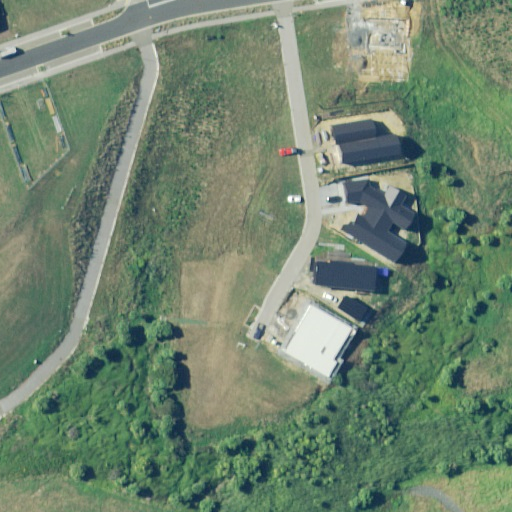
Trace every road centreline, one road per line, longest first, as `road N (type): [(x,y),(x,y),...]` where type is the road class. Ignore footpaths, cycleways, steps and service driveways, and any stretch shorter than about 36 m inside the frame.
road 1 (residential): [(133,14),(153,65),(73,338),(0,416)]
road 2 (residential): [(254,333),(318,220),(286,0)]
road 3 (residential): [(0,58),(133,14)]
